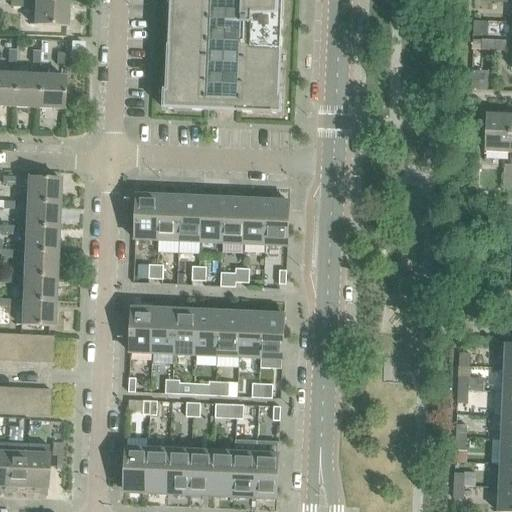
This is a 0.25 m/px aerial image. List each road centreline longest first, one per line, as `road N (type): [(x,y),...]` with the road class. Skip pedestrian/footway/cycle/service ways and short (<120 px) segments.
road 1 (residential): [(97,511),(112,158)]
road 2 (residential): [(317,511),(335,167)]
road 3 (residential): [(112,158),(335,167)]
road 4 (residential): [(335,167),(340,0)]
road 5 (residential): [(112,158),(117,0)]
